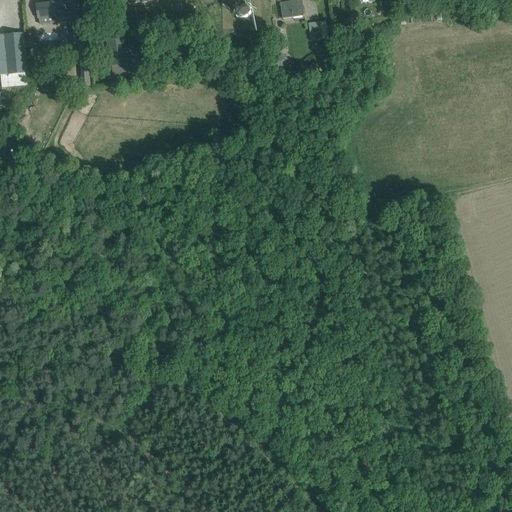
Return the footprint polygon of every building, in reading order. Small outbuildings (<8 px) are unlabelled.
[(222,0),(222,4),(239,4),(239,5),(238,5),(237,6),(237,8),(237,9),(237,10),(237,12),(237,13),(238,15),(239,15),(239,16),(240,16),(241,17),(242,17),(243,17),(244,18),(245,18),(246,17),(247,17),(248,17),(249,16),(250,15),(251,14),(252,12),(252,11),(252,10),(252,8),(251,8),(251,7),(251,6),(250,6),(249,5),(248,4),(247,4),(247,0),(222,0)] [(280,3),(283,19),(304,16),(301,0),(290,0),(291,2),(280,3)] [(38,18),(39,18),(40,25),(56,23),(56,20),(66,19),(64,1),(36,5),(38,18)] [(320,22),(309,24),(311,41),(322,40),(320,22)] [(73,54),(84,54),(83,24),(72,24),(73,54)] [(0,76),(1,76),(2,88),(27,86),(26,74),(27,73),(24,34),(24,33),(0,35),(0,76)] [(110,67),(128,63),(124,36),(105,40),(110,67)] [(280,69),(286,65),(290,63),(284,54),(281,56),(275,60),(280,69)] [(92,87),(91,87),(84,87),(84,95),(96,95),(96,91),(91,90),(92,87)]
